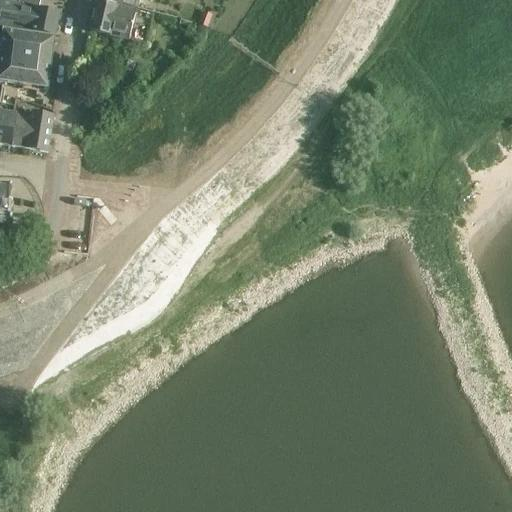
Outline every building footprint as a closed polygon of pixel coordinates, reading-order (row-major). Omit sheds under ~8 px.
[(0,27),(56,39),(61,15),(40,11),(42,2),(32,0),(20,0),(20,5),(0,1),(0,27)] [(96,0),(97,0),(137,10),(138,0),(96,0)] [(145,46),(153,17),(96,4),(89,32),(145,46)] [(5,34),(0,75),(0,83),(49,89),(55,40),(5,34)] [(0,145),(12,148),(17,116),(18,109),(1,107),(4,89),(0,88),(0,145)] [(17,116),(12,148),(49,154),(54,119),(28,115),(27,118),(17,116)] [(0,244),(8,245),(9,227),(13,227),(14,208),(10,208),(11,189),(0,188),(0,244)]
